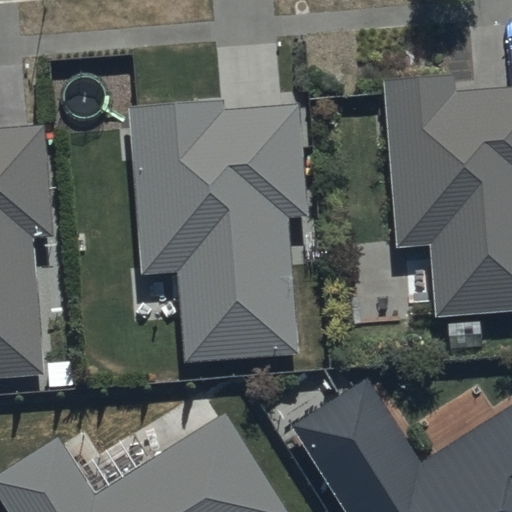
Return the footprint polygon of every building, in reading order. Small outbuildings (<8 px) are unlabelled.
[(458,81),(386,86),(399,254),(435,251),(441,321),(511,315),(511,94),(459,99),(458,81)] [(226,106),(131,114),(144,281),(184,279),(190,368),(300,360),(289,224),(312,223),(304,111),(227,117),(226,106)] [(0,383),(45,381),(35,244),(55,243),(47,132),(0,135),(0,383)] [(369,387),(292,435),(339,511),(511,511),(511,419),(423,474),(369,387)] [(0,504),(4,511),(287,511),(228,418),(99,498),(63,441),(0,480),(0,504)]
